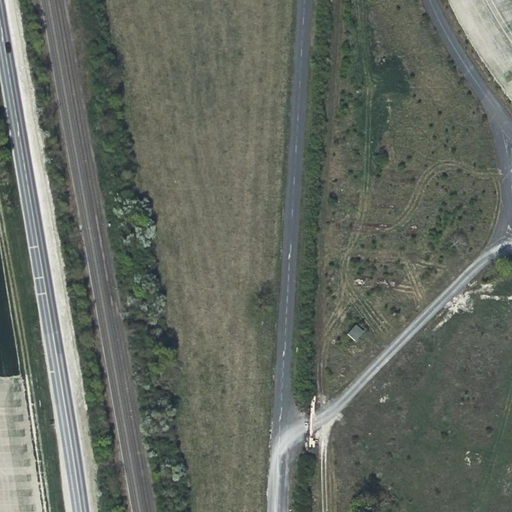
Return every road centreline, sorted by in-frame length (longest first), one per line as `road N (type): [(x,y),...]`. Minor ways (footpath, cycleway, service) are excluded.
road 1 (unclassified): [(274,511),(304,0)]
road 2 (primary): [(81,511),(0,23)]
